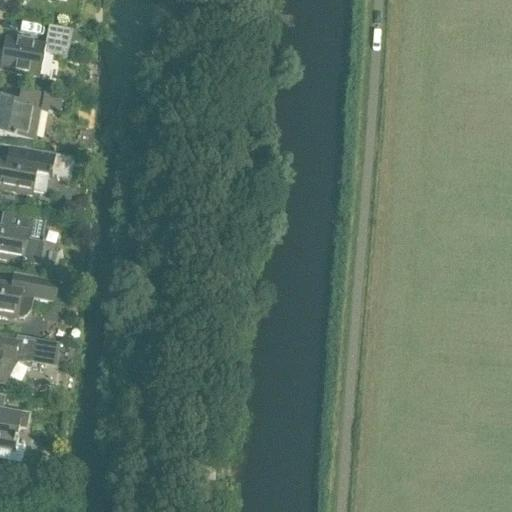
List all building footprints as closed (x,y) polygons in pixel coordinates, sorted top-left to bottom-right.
[(49,29),(45,48),(6,41),(0,70),(0,73),(40,81),(44,57),(67,61),(72,33),(49,29)] [(0,101),(0,138),(36,145),(41,114),(59,118),(62,101),(15,92),(13,104),(0,101)] [(45,197),(49,176),(52,176),(72,180),(76,162),(56,159),(31,154),(11,150),(8,162),(0,160),(0,192),(32,199),(32,195),(45,197)] [(0,229),(0,261),(23,266),(38,269),(46,224),(19,219),(16,232),(0,229)] [(13,289),(0,286),(0,318),(17,322),(17,318),(20,319),(24,317),(27,316),(31,313),(32,308),(33,303),(54,307),(58,285),(15,277),(13,289)] [(0,385),(7,386),(9,377),(17,364),(31,363),(54,367),(57,346),(18,338),(17,343),(0,340),(0,385)] [(0,452),(0,453),(0,462),(25,467),(28,449),(18,447),(19,443),(18,443),(19,432),(27,434),(30,417),(4,412),(6,400),(0,398),(0,452)]
